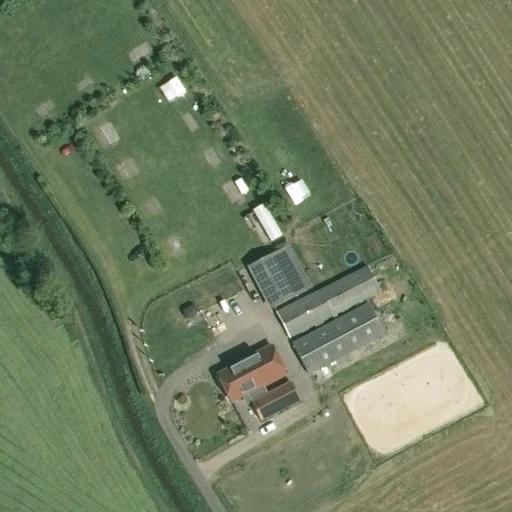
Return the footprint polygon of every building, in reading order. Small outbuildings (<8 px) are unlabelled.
[(154,86),(164,103),(191,88),(181,71),(154,86)] [(41,112),(47,124),(66,115),(60,103),(41,112)] [(224,182),(234,199),(251,190),(241,173),(224,182)] [(140,198),(146,217),(164,212),(159,192),(140,198)] [(273,240),(283,235),(266,200),(256,205),(273,240)] [(274,308),(305,291),(283,249),(251,265),(274,308)] [(289,338),(380,291),(367,265),(276,313),(289,338)] [(292,344),(308,374),(384,334),(368,304),(292,344)] [(268,395),(263,386),(286,374),(271,347),(238,364),(239,366),(218,376),(232,401),(243,395),(244,396),(247,394),(252,403),(261,421),(300,400),(291,383),(268,395)]
